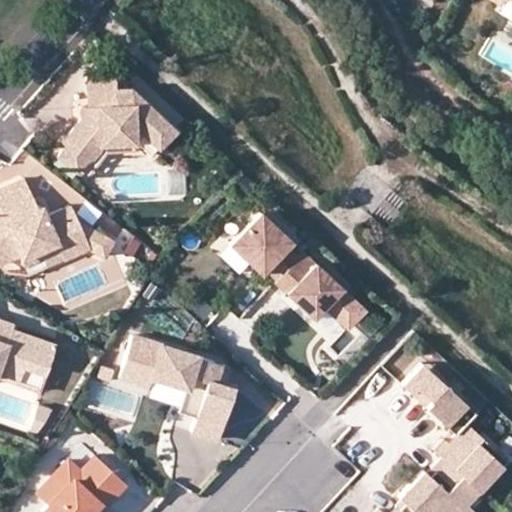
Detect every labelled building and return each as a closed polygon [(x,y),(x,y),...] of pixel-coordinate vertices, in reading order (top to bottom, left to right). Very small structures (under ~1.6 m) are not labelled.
[(80,119),(60,143),(83,162),(89,161),(97,151),(96,145),(129,142),(131,141),(148,157),(172,131),(125,87),(112,88),(111,76),(84,78),(87,119),(80,119)] [(0,260),(17,251),(24,263),(43,252),(40,246),(54,239),(63,256),(85,245),(102,253),(111,238),(92,226),(83,231),(68,202),(45,214),(39,203),(37,204),(21,174),(0,185),(0,260)] [(249,184),(238,174),(230,183),(241,193),(249,184)] [(288,246),(257,216),(227,248),(258,277),(262,274),(273,285),(272,287),(309,323),(322,310),(337,294),(300,257),(296,262),(284,250),(288,246)] [(202,318),(212,307),(195,292),(185,303),(202,318)] [(333,321),(349,305),(337,294),(322,310),(333,321)] [(222,307),(207,327),(237,350),(253,330),(222,307)] [(0,359),(43,374),(53,343),(9,329),(11,324),(0,320),(0,359)] [(118,364),(128,335),(116,330),(105,359),(118,364)] [(213,441),(229,391),(210,384),(204,382),(211,362),(130,335),(116,377),(146,387),(149,377),(182,388),(179,398),(196,404),(191,418),(187,432),(213,441)] [(0,359),(0,378),(17,384),(22,367),(0,359)] [(434,372),(420,359),(410,370),(424,382),(434,372)] [(217,363),(211,362),(204,382),(210,384),(217,363)] [(474,410),(434,372),(424,382),(410,370),(400,381),(409,389),(414,384),(421,390),(428,397),(423,402),(454,431),(464,420),(474,410)] [(416,396),(421,390),(414,384),(409,389),(416,396)] [(421,390),(416,396),(423,402),(428,397),(421,390)] [(196,404),(179,398),(174,412),(191,418),(196,404)] [(41,423),(49,410),(36,405),(31,419),(41,423)] [(35,433),(41,423),(31,419),(28,430),(35,433)] [(481,435),(464,420),(454,431),(451,434),(457,439),(452,444),(442,436),(432,447),(440,454),(477,488),(501,462),(476,440),(481,435)] [(457,439),(451,434),(446,439),(452,444),(457,439)] [(505,457),(481,435),(476,440),(501,462),(505,457)] [(477,488),(440,454),(430,464),(433,467),(428,472),(425,470),(422,466),(409,480),(444,511),(454,511),(463,503),(477,488)] [(90,511),(98,504),(103,508),(125,484),(95,457),(79,473),(67,462),(35,495),(47,506),(41,511),(90,511)] [(397,492),(401,496),(404,498),(399,503),(396,501),(386,511),(444,511),(409,480),(397,492)] [(463,503),(454,511),(467,511),(470,510),(463,503)]
